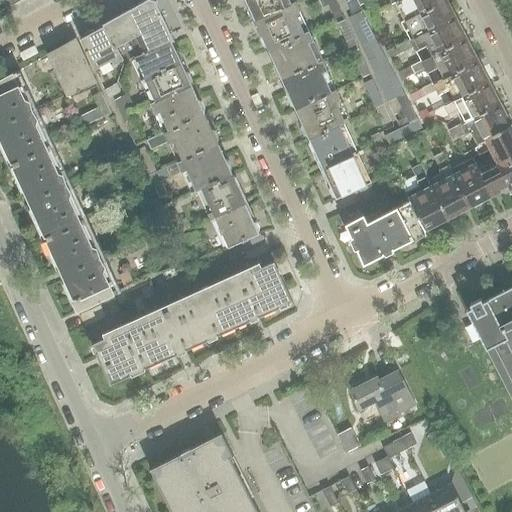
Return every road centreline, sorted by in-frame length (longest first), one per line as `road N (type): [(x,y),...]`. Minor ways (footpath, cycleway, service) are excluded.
road 1 (residential): [(199,0),(348,317)]
road 2 (residential): [(91,449),(348,317)]
road 3 (residential): [(91,449),(0,236)]
road 4 (residential): [(348,317),(511,236)]
